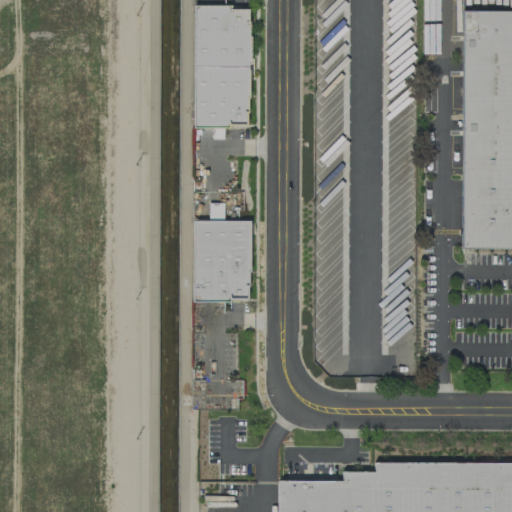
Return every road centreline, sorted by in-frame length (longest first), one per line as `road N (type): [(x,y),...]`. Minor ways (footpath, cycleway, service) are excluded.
road 1 (residential): [(296,395),(280,344),(282,0)]
road 2 (residential): [(296,395),(336,411),(511,412)]
